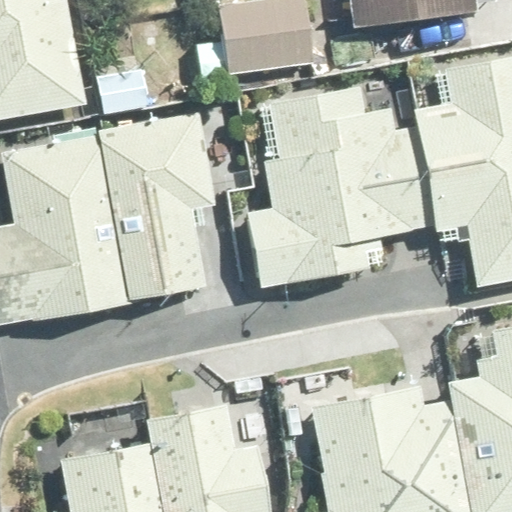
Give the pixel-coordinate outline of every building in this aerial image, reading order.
[(0,0),(0,127),(88,110),(66,0),(0,0)] [(498,6),(496,0),(348,0),(353,35),(480,19),(478,8),(498,6)] [(307,2),(221,13),(229,82),(316,71),(307,2)] [(444,112),(416,118),(419,137),(437,235),(443,235),(445,247),(460,244),(460,249),(471,246),(480,295),(511,288),(511,60),(448,72),(450,80),(438,82),(444,112)] [(437,235),(419,137),(399,139),(395,114),(366,120),(362,93),(264,110),(273,165),(265,167),(274,216),(251,220),(264,292),(373,274),(367,247),(437,235)] [(192,214),(215,210),(200,121),(97,138),(98,146),(126,310),(129,311),(128,305),(205,291),(192,214)] [(4,162),(14,228),(0,231),(0,331),(126,310),(98,146),(4,162)] [(477,385),(449,389),(452,408),(470,511),(511,511),(511,333),(494,336),(499,363),(478,367),(480,378),(476,378),(477,385)] [(326,511),(470,511),(452,408),(426,412),(422,391),(309,410),(326,511)] [(154,450),(165,511),(272,511),(261,452),(239,456),(231,412),(148,428),(154,450)] [(63,468),(70,511),(165,511),(154,450),(63,468)]
